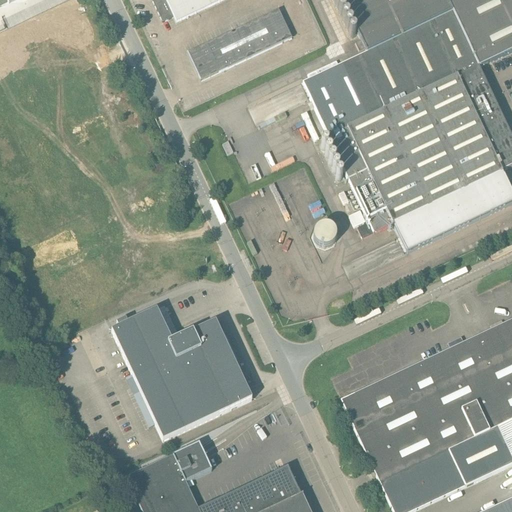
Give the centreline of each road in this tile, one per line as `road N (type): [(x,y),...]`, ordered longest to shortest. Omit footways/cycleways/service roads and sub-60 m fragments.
road 1 (unclassified): [(282,364),(111,0)]
road 2 (unknown): [(225,111),(248,148),(300,157),(328,191),(346,256),(312,284),(326,344)]
road 3 (unclassified): [(282,364),(511,257)]
road 4 (unknown): [(225,111),(324,66),(329,44),(311,0)]
road 5 (unclassified): [(351,511),(282,364)]
